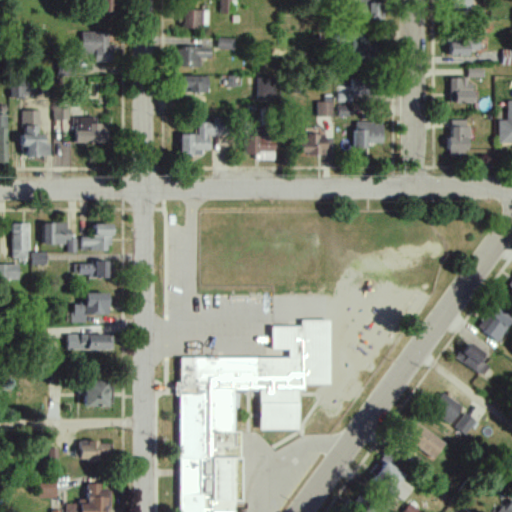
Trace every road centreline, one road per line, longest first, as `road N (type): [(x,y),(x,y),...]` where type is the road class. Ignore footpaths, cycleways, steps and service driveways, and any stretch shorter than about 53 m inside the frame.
road 1 (residential): [(145,511),(142,0)]
road 2 (residential): [(511,187),(0,190)]
road 3 (residential): [(302,511),(511,221)]
road 4 (residential): [(417,188),(413,0)]
